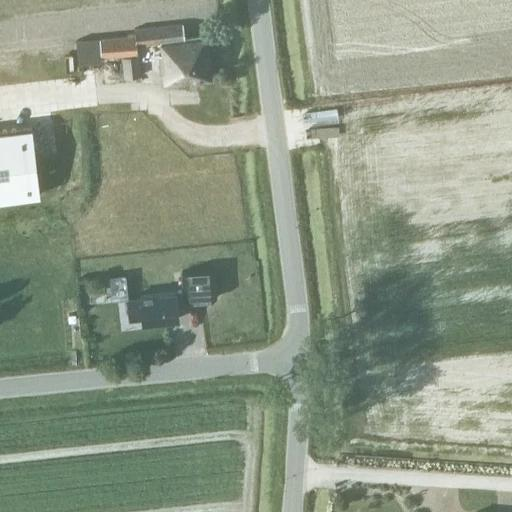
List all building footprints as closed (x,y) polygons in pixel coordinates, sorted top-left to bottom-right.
[(121,54),(138,53),(137,44),(161,42),(162,53),(159,54),(163,86),(211,80),(206,36),(184,38),(182,23),(134,28),(135,32),(128,33),(128,35),(101,37),(102,56),(121,54)] [(139,54),(122,57),(124,78),(142,76),(139,54)] [(32,127),(0,130),(0,199),(39,195),(32,127)] [(216,296),(215,269),(185,270),(186,297),(216,296)] [(125,275),(109,277),(111,300),(128,298),(125,275)] [(140,297),(128,298),(130,315),(142,314),(143,323),(178,318),(175,291),(139,295),(140,297)]
